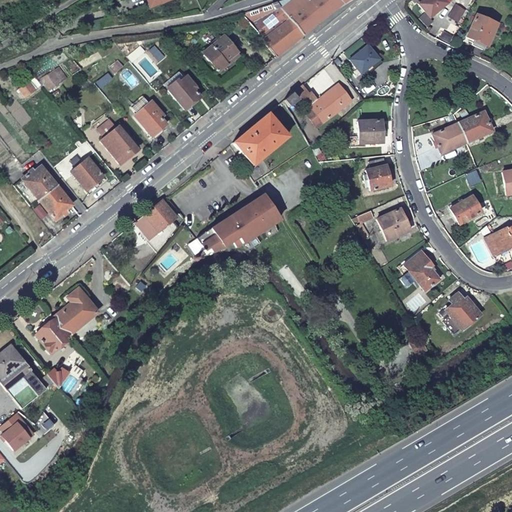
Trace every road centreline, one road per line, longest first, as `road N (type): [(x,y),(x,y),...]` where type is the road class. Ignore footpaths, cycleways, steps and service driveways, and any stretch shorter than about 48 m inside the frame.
road 1 (secondary): [(0,302),(380,0)]
road 2 (residential): [(419,51),(401,119),(421,210),(472,277),(511,281)]
road 3 (residential): [(254,0),(197,19),(70,41),(0,67)]
road 4 (trunk): [(511,399),(381,476)]
road 5 (trunk): [(386,511),(511,438)]
road 6 (track): [(169,511),(227,465),(198,410)]
